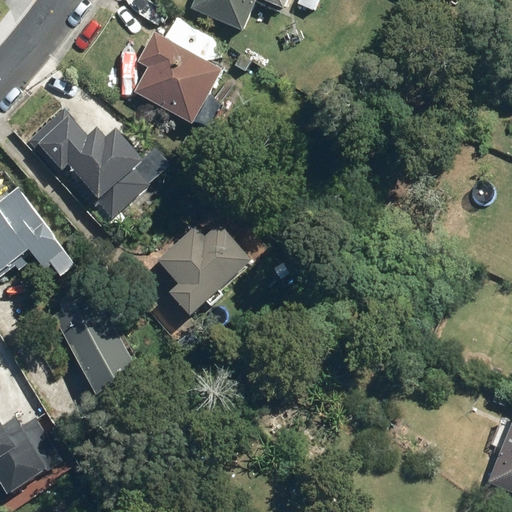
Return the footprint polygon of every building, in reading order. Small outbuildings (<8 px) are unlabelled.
[(295,0),(197,0),(194,6),(250,32),(264,0),(266,0),(291,11),(295,0)] [(139,93),(214,132),(229,102),(216,95),(231,65),(160,29),(142,63),(152,68),(139,93)] [(120,219),(178,164),(161,146),(153,154),(127,127),(115,138),(106,128),(98,136),(78,116),(75,119),(66,110),(34,140),(66,174),(79,162),(113,198),(106,204),(120,219)] [(0,206),(0,269),(6,276),(38,250),(54,269),(60,264),(70,277),(87,263),(24,187),(0,206)] [(218,253),(198,233),(168,262),(188,283),(178,293),(202,317),(263,259),(238,233),(218,253)] [(65,298),(70,308),(58,315),(106,396),(151,369),(103,288),(96,293),(91,283),(65,298)] [(0,407),(0,467),(20,494),(66,458),(33,415),(16,428),(0,407)] [(511,420),(507,418),(495,445),(507,451),(493,481),(511,489),(511,420)]
